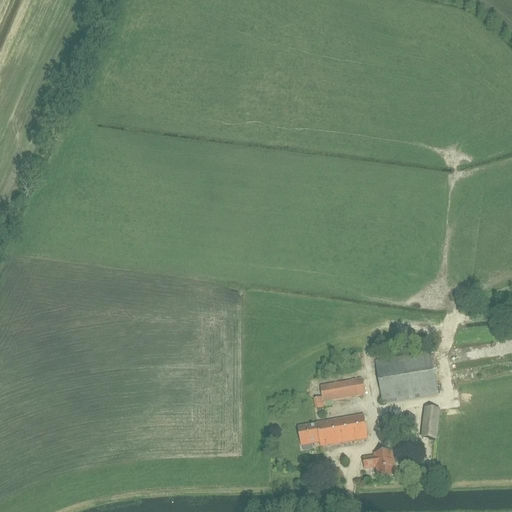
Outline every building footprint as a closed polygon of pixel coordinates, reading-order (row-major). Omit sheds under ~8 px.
[(383,404),(438,394),(431,352),(376,362),(383,404)] [(324,403),(366,396),(363,378),(321,386),(324,403)] [(437,441),(441,410),(426,408),(422,439),(437,441)] [(416,427),(417,418),(410,413),(402,417),(401,425),(408,430),(416,427)] [(391,435),(400,428),(398,416),(388,414),(380,421),(382,431),(391,435)] [(321,447),(368,439),(363,416),(317,424),(317,425),(299,428),(302,447),(321,443),(321,447)] [(379,479),(396,476),(392,453),(376,455),(376,457),(365,459),(366,469),(378,467),(379,479)]
